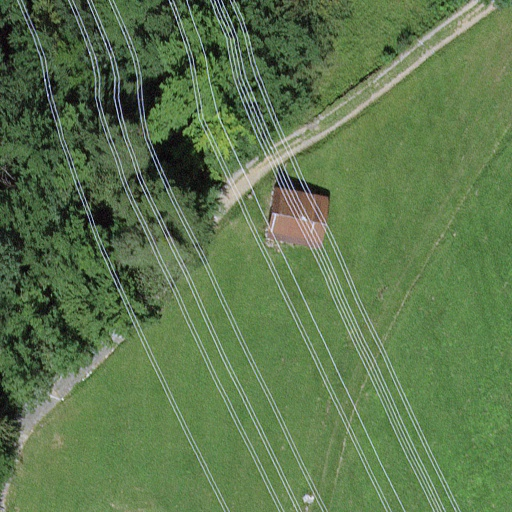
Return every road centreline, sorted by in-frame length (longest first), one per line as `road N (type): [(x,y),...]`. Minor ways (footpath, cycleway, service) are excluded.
road 1 (track): [(0,501),(55,395),(139,306),(243,173),(336,122),(490,0)]
road 2 (track): [(511,101),(411,267),(350,390),(319,511)]
